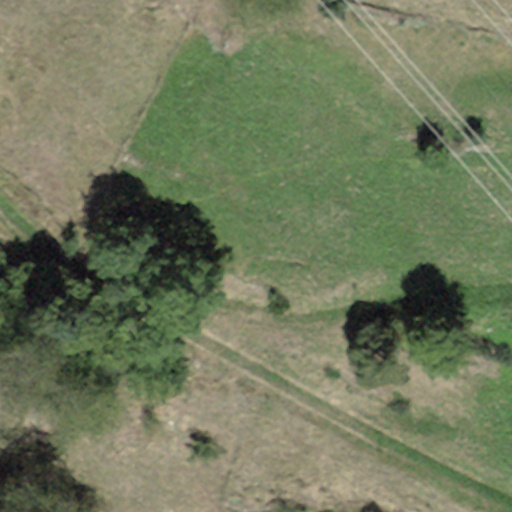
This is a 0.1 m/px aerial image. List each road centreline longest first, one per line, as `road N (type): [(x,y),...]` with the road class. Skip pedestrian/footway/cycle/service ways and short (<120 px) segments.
road 1 (track): [(511,503),(213,350),(88,273),(0,187)]
road 2 (track): [(115,289),(276,318),(511,309)]
